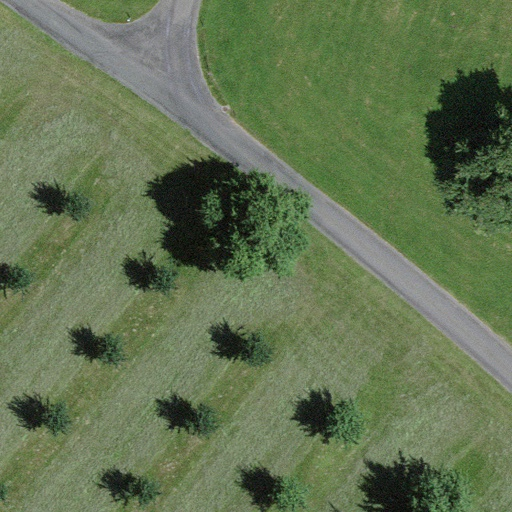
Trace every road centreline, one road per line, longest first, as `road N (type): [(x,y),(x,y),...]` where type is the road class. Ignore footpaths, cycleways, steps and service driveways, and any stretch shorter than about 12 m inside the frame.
road 1 (unclassified): [(146,77),(385,259),(511,374)]
road 2 (unclassified): [(46,0),(146,77)]
